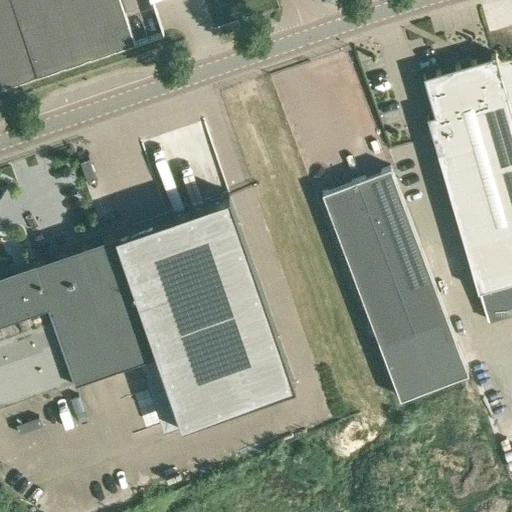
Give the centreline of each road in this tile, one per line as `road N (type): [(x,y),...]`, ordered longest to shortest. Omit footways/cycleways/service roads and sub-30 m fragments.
road 1 (secondary): [(305,38),(0,144)]
road 2 (secondary): [(423,0),(305,38)]
